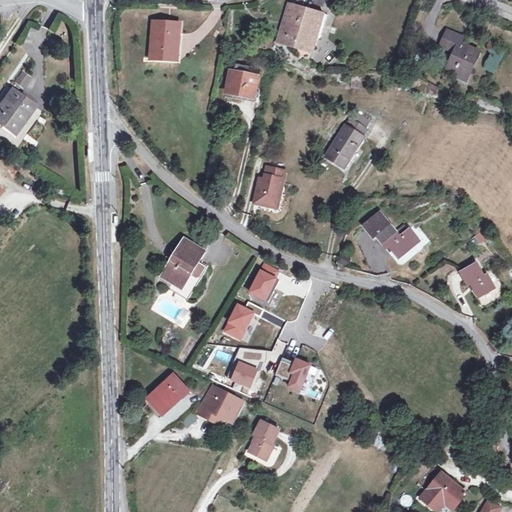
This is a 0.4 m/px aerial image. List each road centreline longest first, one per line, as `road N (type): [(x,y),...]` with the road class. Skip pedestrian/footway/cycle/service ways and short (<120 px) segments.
road 1 (secondary): [(99,118),(114,511)]
road 2 (residential): [(511,454),(489,355),(470,330),(394,286),(318,270)]
road 3 (residential): [(318,270),(268,253),(99,118)]
